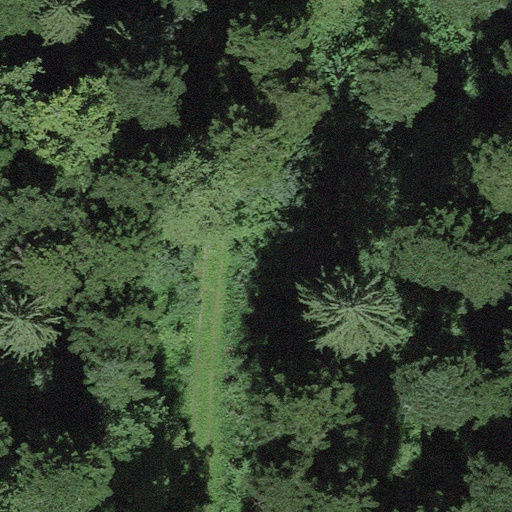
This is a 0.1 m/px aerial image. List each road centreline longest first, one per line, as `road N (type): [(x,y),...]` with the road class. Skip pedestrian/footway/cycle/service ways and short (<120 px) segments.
road 1 (track): [(217,0),(202,511)]
road 2 (track): [(511,243),(493,221),(404,195)]
